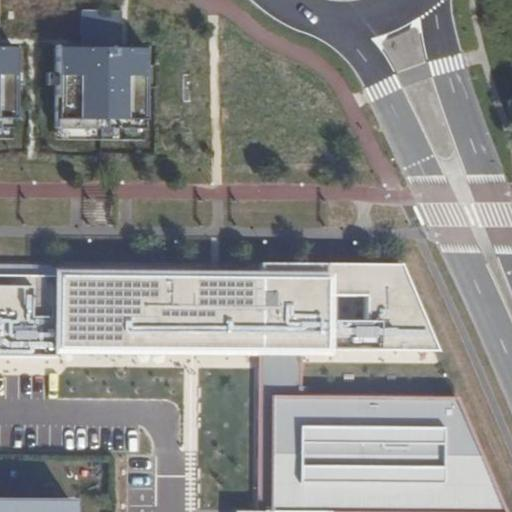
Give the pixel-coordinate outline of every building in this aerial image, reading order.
[(0,136),(14,137),(15,53),(0,52),(0,136)] [(58,136),(144,139),(147,58),(61,55),(58,136)] [(231,162),(317,161),(316,129),(230,131),(231,162)] [(299,350),(435,352),(399,265),(257,263),(257,288),(185,287),(185,277),(0,275),(0,357),(52,358),(53,346),(255,350),(299,350)] [(299,362),(299,350),(255,350),(255,361),(299,362)] [(230,511),(503,511),(455,398),(298,396),(299,362),(255,361),(254,511),(231,511),(230,511)] [(67,511),(67,501),(0,500),(0,511),(67,511)]
